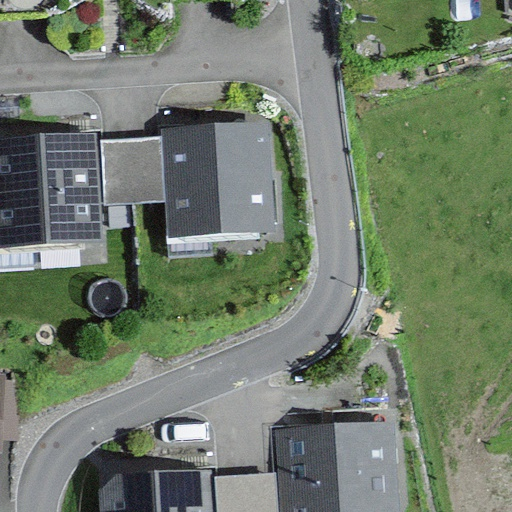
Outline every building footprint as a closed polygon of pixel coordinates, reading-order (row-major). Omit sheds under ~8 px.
[(170,140),(175,230),(265,225),(260,135),(170,140)] [(164,201),(160,140),(130,142),(134,203),(164,201)] [(100,144),(104,205),(134,203),(130,142),(100,144)] [(85,145),(0,150),(0,227),(1,240),(91,235),(85,145)] [(387,511),(382,434),(287,440),(291,511),(387,511)] [(246,511),(276,511),(274,477),(245,479),(246,511)] [(215,481),(217,511),(246,511),(245,479),(215,481)] [(110,487),(111,511),(201,511),(200,481),(110,487)]
